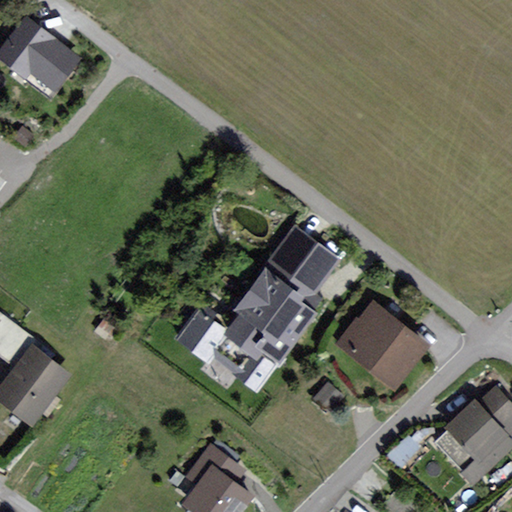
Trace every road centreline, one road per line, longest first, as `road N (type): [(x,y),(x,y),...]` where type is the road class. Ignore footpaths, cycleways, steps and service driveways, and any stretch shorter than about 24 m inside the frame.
road 1 (residential): [(487,337),(46,0)]
road 2 (residential): [(305,511),(487,337)]
